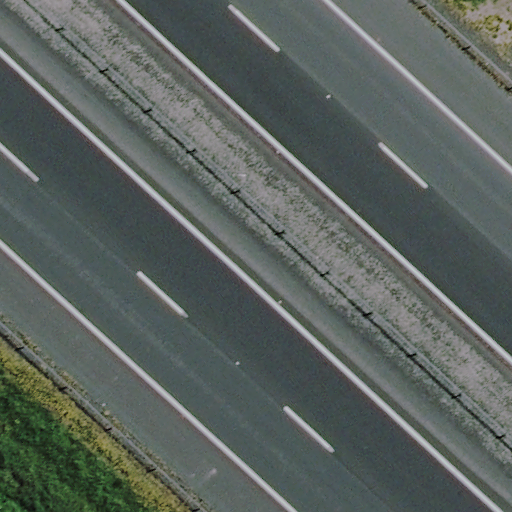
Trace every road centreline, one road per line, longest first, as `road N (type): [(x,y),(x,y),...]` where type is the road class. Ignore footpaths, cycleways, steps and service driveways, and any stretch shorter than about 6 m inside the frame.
road 1 (motorway): [(391,511),(0,151)]
road 2 (motorway): [(239,0),(511,252)]
